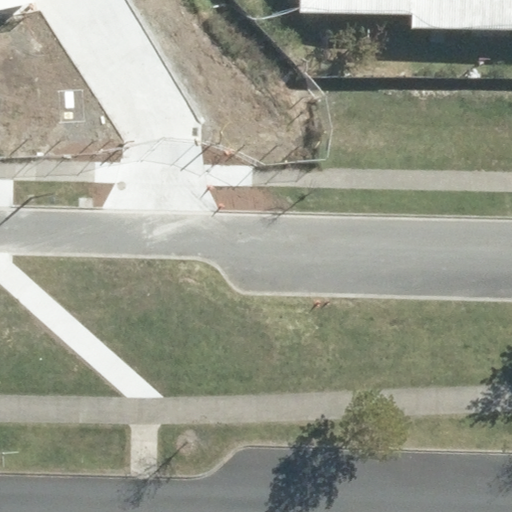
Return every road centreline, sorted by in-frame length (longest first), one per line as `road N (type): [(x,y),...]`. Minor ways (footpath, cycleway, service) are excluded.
road 1 (tertiary): [(0,217),(511,233)]
road 2 (tertiary): [(511,507),(0,506)]
road 3 (track): [(160,222),(166,172),(107,0)]
